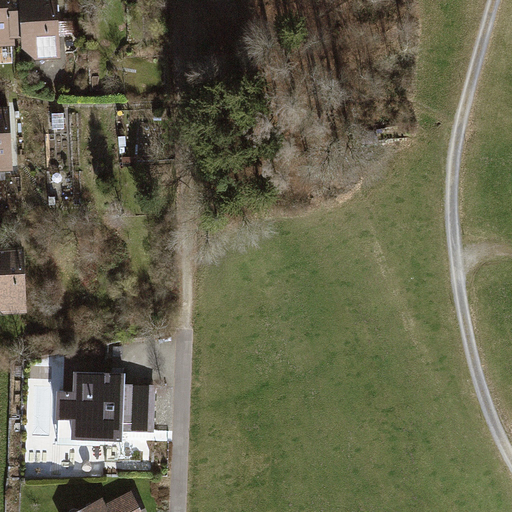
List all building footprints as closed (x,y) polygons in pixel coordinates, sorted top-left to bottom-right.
[(0,0),(0,50),(11,50),(11,44),(9,2),(8,0),(0,0)] [(25,66),(61,64),(57,0),(54,0),(9,2),(11,44),(16,48),(16,56),(25,66)] [(0,176),(13,176),(10,112),(0,112),(0,176)] [(18,181),(8,181),(10,195),(19,194),(18,181)] [(0,320),(27,319),(24,250),(0,251),(0,320)] [(127,374),(77,371),(76,393),(62,392),(59,444),(101,447),(101,442),(123,444),(123,434),(155,436),(158,387),(126,385),(127,374)] [(140,511),(131,493),(103,506),(100,499),(72,511),(140,511)]
